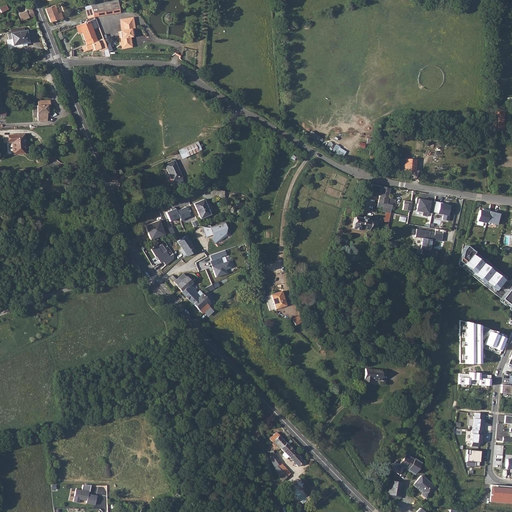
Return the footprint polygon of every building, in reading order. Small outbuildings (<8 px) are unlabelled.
[(117,4),(96,8),(97,17),(119,12),(117,4)] [(54,6),(45,9),(51,22),(60,20),(54,6)] [(34,16),(31,7),(27,8),(28,10),(21,13),(21,12),(19,13),(21,21),(34,16)] [(131,18),(120,20),(122,31),(121,31),(122,37),(120,38),(122,48),(131,46),(129,36),(131,36),(130,30),(133,29),(131,18)] [(89,21),(79,25),(82,34),(87,45),(85,46),(87,51),(93,49),(93,51),(99,49),(100,51),(106,49),(103,39),(97,41),(89,21)] [(26,31),(8,34),(9,40),(12,39),(13,45),(16,45),(28,43),(26,31)] [(47,105),(36,105),(36,112),(36,116),(37,117),(38,121),(47,121),(47,116),(48,116),(47,105)] [(492,131),(504,131),(505,108),(492,108),(492,131)] [(312,131),(308,135),(318,141),(321,137),(312,131)] [(24,135),(9,135),(10,142),(11,142),(12,154),(24,153),(24,135)] [(343,159),(347,150),(330,141),(325,150),(330,152),(332,149),(336,151),(334,155),(343,159)] [(195,143),(184,148),(185,150),(187,156),(198,151),(195,143)] [(199,154),(198,151),(187,156),(189,161),(201,157),(199,154)] [(415,171),(416,160),(405,159),(405,163),(402,163),(394,162),(393,174),(399,175),(400,169),(415,171)] [(165,165),(172,182),(177,180),(178,183),(183,181),(174,160),(165,165)] [(381,186),(376,210),(385,212),(390,213),(392,204),(393,203),(395,204),(396,200),(388,198),(390,189),(381,186)] [(212,189),(209,189),(208,193),(219,195),(219,198),(224,197),(223,191),(212,189)] [(224,197),(219,198),(221,210),(226,210),(225,205),(228,205),(227,198),(224,198),(224,197)] [(432,201),(418,198),(417,203),(419,203),(418,211),(424,212),(423,216),(429,217),(432,201)] [(203,199),(193,204),(200,218),(210,214),(203,199)] [(402,210),(409,211),(410,205),(411,202),(404,200),(402,210)] [(453,205),(437,202),(435,212),(444,214),(443,220),(450,221),(453,205)] [(187,206),(178,210),(181,218),(182,220),(191,215),(187,206)] [(181,218),(178,210),(176,208),(166,212),(170,222),(181,218)] [(345,208),(343,215),(352,217),(354,210),(353,210),(345,208)] [(481,211),(478,210),(476,221),(485,223),(485,222),(488,211),(484,210),(484,212),(481,211)] [(492,211),(488,210),(488,211),(485,222),(495,225),(498,214),(492,213),(492,211)] [(355,217),(354,217),(352,228),(360,231),(360,228),(368,230),(369,226),(375,227),(376,223),(381,225),(382,221),(374,219),(373,222),(367,220),(367,219),(367,218),(366,217),(365,217),(364,217),(363,217),(363,218),(363,219),(355,217)] [(164,234),(158,220),(144,226),(150,240),(164,234)] [(209,223),(201,226),(205,237),(211,235),(210,238),(214,243),(227,235),(225,232),(226,226),(224,222),(210,227),(209,223)] [(435,232),(416,229),(415,236),(424,238),(422,249),(432,250),(433,240),(442,242),(443,230),(435,229),(435,232)] [(178,240),(177,241),(182,248),(187,255),(187,256),(196,251),(185,236),(178,240)] [(170,257),(162,245),(154,250),(162,261),(164,260),(167,264),(175,259),(175,254),(170,257)] [(511,283),(465,246),(461,250),(457,265),(511,308),(511,283)] [(220,257),(210,261),(212,268),(213,268),(214,270),(213,270),(215,277),(226,273),(225,269),(230,267),(228,261),(222,263),(220,257)] [(183,274),(173,282),(176,285),(176,286),(181,292),(192,283),(186,277),(183,274)] [(181,292),(187,299),(192,294),(190,292),(194,289),(190,285),(181,292)] [(192,294),(187,299),(192,304),(192,303),(202,294),(199,291),(199,290),(197,292),(194,289),(190,292),(192,294)] [(275,307),(276,309),(286,305),(282,291),(271,295),(275,307)] [(202,294),(192,303),(202,314),(209,307),(206,303),(208,300),(202,294)] [(458,320),(458,363),(478,363),(478,346),(490,351),(491,347),(499,351),(505,336),(482,326),(458,320)] [(365,369),(363,381),(370,382),(370,379),(379,380),(380,371),(380,370),(365,369)] [(468,374),(458,374),(457,384),(468,384),(468,383),(479,383),(478,385),(489,385),(489,381),(490,375),(479,375),(479,373),(468,372),(468,374)] [(511,385),(508,385),(501,384),(500,393),(511,393),(511,385)] [(430,403),(429,411),(441,412),(442,389),(431,388),(430,403)] [(414,437),(413,450),(437,451),(440,414),(416,412),(414,437)] [(483,413),(474,413),(474,416),(473,416),(472,430),(483,431),(483,427),(482,426),(482,423),(483,418),(483,413)] [(472,430),(471,430),(470,442),(471,442),(470,446),(478,447),(478,442),(481,443),(481,439),(482,439),(482,437),(483,431),(472,430)] [(270,439),(272,442),(273,441),(281,448),(286,443),(276,433),(270,439)] [(273,441),(272,442),(280,450),(281,448),(273,441)] [(286,443),(281,448),(285,453),(288,457),(298,466),(303,461),(286,443)] [(481,451),(467,450),(466,462),(474,463),(474,466),(479,466),(479,464),(480,456),(481,456),(481,451)] [(402,466),(408,456),(404,453),(398,464),(394,461),(391,466),(390,469),(397,474),(402,466)] [(412,459),(408,456),(402,466),(406,468),(406,469),(413,473),(420,463),(413,458),(412,459)] [(278,459),(272,462),(274,467),(276,473),(277,472),(278,471),(285,478),(287,477),(290,473),(280,462),(278,459)] [(277,472),(280,483),(285,478),(278,471),(277,472)] [(421,475),(413,485),(422,493),(421,494),(425,498),(435,487),(421,475)] [(386,489),(385,495),(390,496),(390,495),(395,496),(395,497),(399,498),(400,492),(399,491),(400,490),(401,489),(402,483),(387,480),(386,489)] [(90,484),(83,484),(82,490),(76,489),(74,502),(80,503),(80,499),(87,500),(87,503),(95,504),(96,494),(87,493),(86,492),(87,490),(88,491),(89,491),(90,484)] [(511,486),(496,485),(491,484),(489,502),(511,503),(511,486)]
